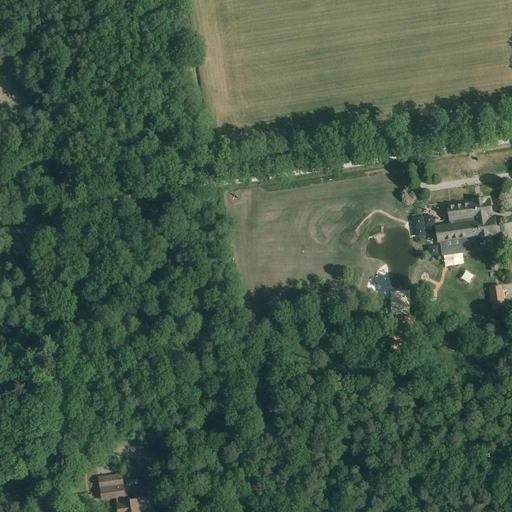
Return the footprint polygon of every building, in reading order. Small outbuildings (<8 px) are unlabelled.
[(451,225),(437,227),(439,242),(440,242),(441,242),(442,242),(445,241),(459,239),(460,243),(461,253),(477,251),(475,241),(475,237),(497,234),(495,219),(491,220),(490,215),(492,215),(490,200),(482,202),(482,204),(476,204),(476,202),(468,203),(468,205),(456,207),(451,208),(447,209),(449,221),(451,221),(451,225)] [(437,244),(437,252),(460,251),(459,242),(437,244)] [(493,312),(505,310),(501,285),(489,287),(493,312)] [(147,490),(153,490),(152,488),(158,487),(155,471),(144,472),(147,490)] [(102,500),(126,497),(122,475),(99,478),(102,500)] [(126,497),(102,500),(102,502),(117,499),(118,504),(117,504),(118,511),(141,511),(139,500),(124,503),(123,499),(126,498),(126,497)]
